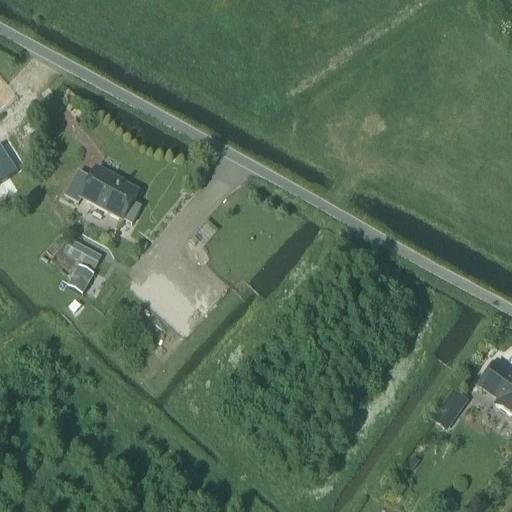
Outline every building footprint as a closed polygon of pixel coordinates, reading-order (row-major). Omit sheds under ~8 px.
[(0,184),(18,172),(0,145),(0,184)] [(64,198),(77,205),(80,199),(122,221),(122,222),(130,227),(140,209),(131,205),(137,193),(94,171),(90,180),(77,173),(64,198)] [(267,217),(274,209),(256,194),(250,201),(267,217)] [(70,241),(63,254),(74,260),(81,247),(70,241)] [(68,285),(67,288),(77,294),(82,296),(93,276),(78,268),(68,285)] [(161,281),(150,295),(182,322),(194,308),(161,281)] [(511,378),(493,366),(478,387),(498,402),(494,407),(511,419),(511,378)] [(445,433),(467,403),(451,391),(430,422),(445,433)] [(505,474),(510,466),(504,462),(499,470),(505,474)]
